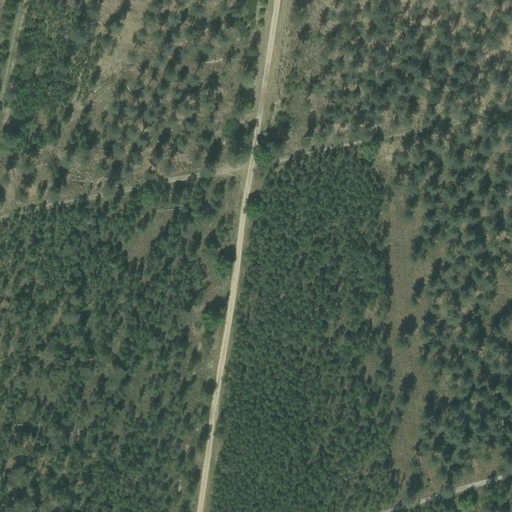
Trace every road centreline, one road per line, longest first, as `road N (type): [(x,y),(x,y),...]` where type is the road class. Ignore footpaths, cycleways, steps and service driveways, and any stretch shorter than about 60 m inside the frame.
road 1 (track): [(0,219),(511,112)]
road 2 (track): [(276,0),(199,511)]
road 3 (track): [(391,511),(511,474)]
